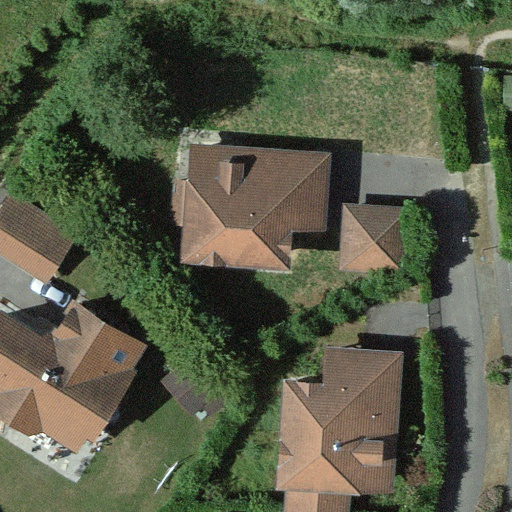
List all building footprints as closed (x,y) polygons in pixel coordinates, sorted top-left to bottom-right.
[(322,155),(198,146),(195,178),(179,177),(177,213),(193,215),(191,244),(282,251),(286,203),(318,205),(322,155)] [(4,201),(0,207),(0,251),(45,276),(67,236),(4,201)] [(347,205),(343,264),(402,268),(406,209),(347,205)] [(1,323),(0,323),(0,400),(75,449),(138,350),(76,311),(49,353),(1,323)] [(292,381),(283,511),(292,511),(344,511),(347,476),(384,479),(393,355),(326,350),(324,383),(292,381)] [(190,351),(158,378),(184,409),(196,400),(207,413),(228,396),(190,351)]
